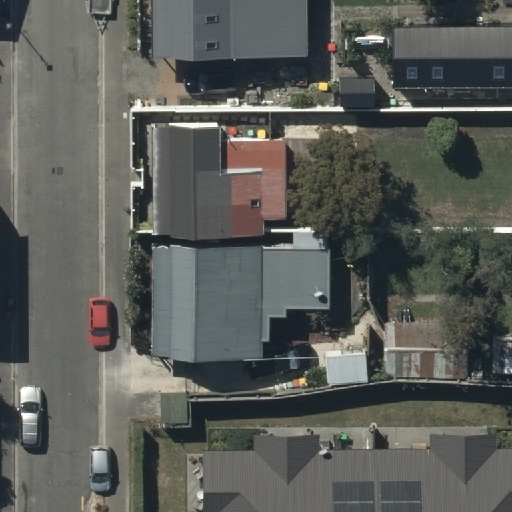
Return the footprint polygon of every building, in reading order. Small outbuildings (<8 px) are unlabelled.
[(307,0),(150,0),(151,64),(308,64),(307,0)] [(511,14),(390,16),(391,77),(511,75),(511,14)] [(169,123),(153,123),(152,231),(263,231),(263,215),(288,216),(288,135),(221,135),(221,114),(169,114),(169,123)] [(326,241),(151,239),(150,350),(260,351),(260,332),(265,332),(265,311),(283,311),(284,301),(325,302),(326,241)] [(450,323),(384,323),(384,381),(450,381),(450,323)] [(251,441),(200,441),(199,511),(511,511),(511,439),(493,440),(493,429),(428,429),(428,441),(320,441),(320,423),(251,423),(251,441)]
